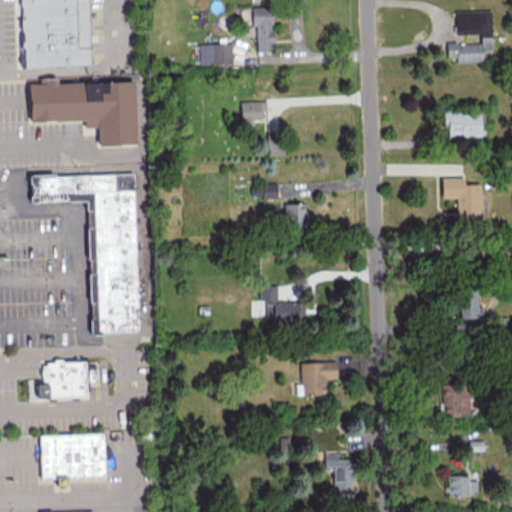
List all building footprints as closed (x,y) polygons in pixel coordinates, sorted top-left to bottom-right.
[(87,0),(90,53),(90,65),(25,67),(23,33),(21,33),(18,0),(87,0)] [(255,24),(256,52),(272,51),(271,5),(250,5),(251,25),(255,24)] [(454,11),(454,34),(479,33),(480,41),(445,42),(446,57),(455,57),(455,62),(482,61),(482,49),(491,48),(490,10),(454,11)] [(231,64),(230,42),(198,43),(198,65),(231,64)] [(135,144),(97,145),(97,127),(83,128),(83,120),(30,122),(29,84),(38,84),(38,77),(57,77),(57,83),(133,81),(135,144)] [(252,119),(265,118),(264,100),(239,101),(240,125),(252,125),(252,119)] [(480,136),(479,110),(444,111),(445,137),(480,136)] [(134,173),(141,332),(104,333),(104,336),(93,336),(87,201),(32,203),(31,175),(57,174),(57,176),(134,173)] [(455,197),(455,220),(479,219),(479,182),(463,182),(463,175),(440,176),(440,197),(455,197)] [(303,202),(283,202),(283,225),(303,225),(303,202)] [(276,302),(276,285),(258,285),(258,300),(264,300),(265,314),(273,314),(273,323),(303,323),(303,301),(276,302)] [(476,290),(458,291),(459,318),(482,317),(482,306),(477,306),(476,290)] [(39,369),(42,369),(41,364),(45,364),(44,361),(53,361),(53,358),(61,358),(61,361),(84,360),(85,396),(35,397),(35,383),(41,383),(41,376),(40,376),(39,369)] [(299,361),(300,395),(324,394),(324,378),(336,378),(335,360),(299,361)] [(467,416),(467,383),(441,383),(441,415),(467,416)] [(38,434),(103,432),(104,475),(67,477),(68,483),(65,483),(65,485),(64,485),(64,487),(58,487),(58,484),(54,485),(54,477),(40,477),(38,434)] [(323,454),(323,469),(331,469),(332,494),(352,493),(350,458),(337,458),(337,453),(323,454)] [(476,481),(466,480),(467,475),(446,475),(445,494),(475,495),(476,481)]
